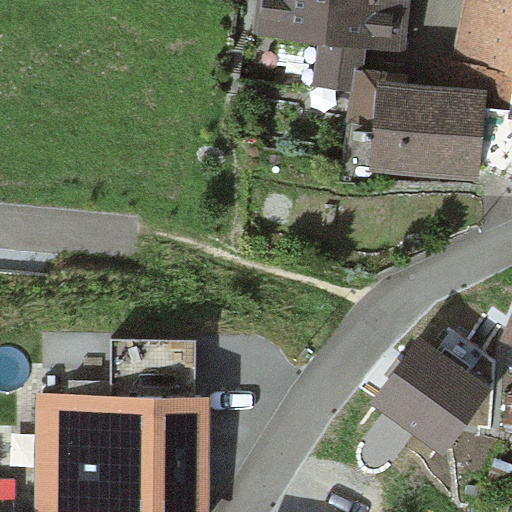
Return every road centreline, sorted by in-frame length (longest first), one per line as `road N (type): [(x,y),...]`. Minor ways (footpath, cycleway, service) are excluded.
road 1 (residential): [(239,511),(385,310),(424,280),(511,240)]
road 2 (residential): [(128,227),(0,219)]
